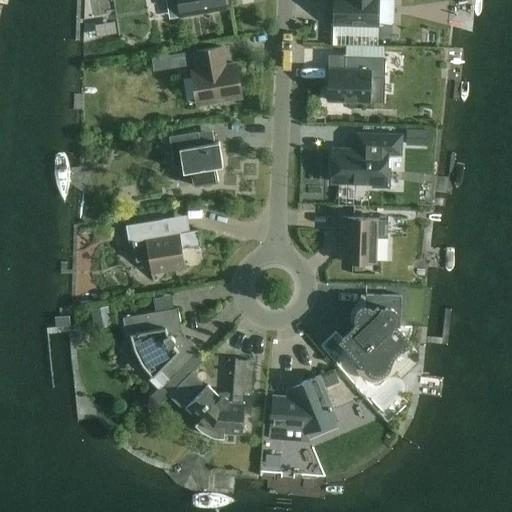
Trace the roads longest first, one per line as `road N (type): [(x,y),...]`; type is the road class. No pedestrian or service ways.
road 1 (residential): [(275,253),(278,0)]
road 2 (residential): [(275,253),(295,262),(305,291),(282,320),(253,316),(243,306),(243,274),(263,257)]
